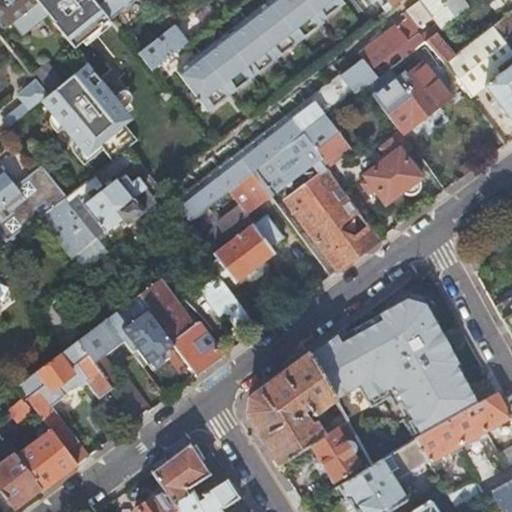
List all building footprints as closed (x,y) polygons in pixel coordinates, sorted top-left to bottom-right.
[(22,34),(47,15),(36,2),(35,0),(0,0),(0,14),(8,24),(12,21),(22,34)] [(73,48),(109,19),(107,17),(93,0),(35,0),(36,2),(47,15),(73,48)] [(93,0),(107,17),(113,12),(115,14),(132,0),(93,0)] [(344,1),(343,0),(265,0),(176,71),(209,112),(323,21),(322,19),(344,1)] [(375,11),(379,16),(399,0),(369,0),(373,4),(377,0),(388,0),(389,0),(375,11)] [(420,0),(442,28),(477,0),(463,0),(462,2),(460,0),(420,0)] [(197,14),(208,28),(224,15),(213,1),(197,14)] [(511,10),(494,24),(511,48),(511,19),(511,18),(511,17),(511,10)] [(453,56),(444,63),(470,98),(486,86),(511,120),(511,64),(501,72),(498,69),(511,59),(511,48),(494,24),(453,56)] [(172,25),(136,53),(152,72),(188,44),(172,25)] [(363,59),(175,205),(189,223),(230,191),(249,176),(253,173),(278,154),(284,149),(304,134),(326,117),(377,77),(371,69),(408,41),(396,26),(359,55),(363,59)] [(435,32),(426,40),(444,63),(453,56),(435,32)] [(46,95),(63,82),(47,62),(30,75),(34,80),(46,95)] [(85,78),(78,70),(63,82),(46,95),(41,100),(85,154),(123,125),(117,118),(129,108),(131,101),(131,99),(130,97),(119,106),(107,91),(100,97),(92,87),(99,81),(92,73),(85,78)] [(398,75),(373,94),(401,132),(449,96),(430,72),(406,90),(400,81),(404,78),(401,75),(398,75)] [(38,102),(41,100),(46,95),(34,80),(17,94),(23,102),(0,120),(0,132),(8,126),(38,102)] [(90,165),(38,102),(8,126),(40,165),(65,196),(111,161),(104,153),(90,165)] [(347,145),(326,117),(304,134),(321,158),(320,159),(323,164),(347,145)] [(253,173),(269,194),(300,170),(308,181),(284,199),(337,270),(379,239),(323,164),(320,159),(321,158),(304,134),(284,149),(278,154),(253,173)] [(364,176),(385,203),(401,191),(404,193),(407,194),(409,195),(412,194),(415,193),(417,192),(419,188),(420,186),(420,182),(419,179),(418,178),(420,177),(390,139),(378,148),(386,159),(364,176)] [(130,167),(139,161),(128,147),(116,156),(124,166),(127,164),(130,167)] [(65,196),(40,165),(14,186),(0,167),(0,228),(0,229),(4,234),(1,237),(5,243),(39,216),(63,198),(65,196)] [(249,176),(230,191),(239,203),(218,220),(226,231),(225,237),(230,243),(214,255),(236,283),(274,254),(270,248),(283,237),(266,214),(253,225),(251,223),(253,221),(246,212),(266,197),(269,194),(253,173),(249,176)] [(71,203),(65,196),(63,198),(39,216),(68,254),(101,227),(107,234),(123,221),(127,225),(144,211),(149,213),(157,206),(156,200),(138,178),(132,183),(125,174),(119,179),(117,177),(97,193),(94,189),(81,199),(79,197),(71,203)] [(477,251),(466,257),(474,272),(485,265),(477,251)] [(136,295),(147,309),(172,342),(192,326),(156,280),(136,295)] [(511,302),(508,305),(511,311),(511,317),(502,323),(511,341),(511,302)] [(511,311),(508,305),(496,312),(502,323),(511,317),(511,311)] [(148,363),(174,344),(172,342),(147,309),(126,325),(115,312),(107,319),(123,342),(132,353),(137,349),(148,363)] [(123,342),(107,319),(77,342),(113,387),(138,420),(155,407),(146,396),(143,398),(128,378),(121,383),(107,364),(104,367),(98,360),(123,342)] [(360,333),(353,321),(321,345),(328,356),(360,333)] [(192,326),(172,342),(174,344),(197,375),(223,355),(197,322),(192,326)] [(113,387),(77,342),(17,388),(49,429),(49,430),(62,420),(46,400),(55,393),(52,389),(72,373),(69,369),(76,364),(87,379),(85,380),(99,398),(113,387)] [(311,414),(333,398),(308,354),(250,398),(245,413),(278,464),(307,445),(327,433),(324,428),(318,431),(312,421),(308,423),(302,414),(304,412),(304,410),(304,406),(306,405),(311,414)] [(412,438),(440,423),(410,370),(383,386),(404,425),(379,441),(362,411),(345,420),(371,465),(378,460),(387,454),(412,438)] [(345,420),(362,411),(350,389),(333,398),(341,413),(345,420)] [(509,418),(494,392),(440,423),(412,438),(426,461),(427,463),(509,418)] [(335,427),(345,420),(341,413),(328,422),(332,429),(335,427)] [(343,441),(335,427),(332,429),(327,433),(307,445),(332,484),(359,467),(352,454),(353,453),(354,451),(354,448),(354,447),(353,443),(352,442),(348,441),(343,441)] [(49,430),(49,429),(13,456),(36,486),(41,492),(76,465),(49,430)] [(426,461),(412,438),(387,454),(394,468),(386,472),(378,460),(371,465),(337,487),(345,500),(347,499),(354,511),(387,511),(405,501),(393,482),(426,461)] [(189,443),(152,471),(165,491),(174,505),(188,496),(185,490),(209,475),(189,443)] [(511,469),(511,450),(497,458),(506,473),(511,469)] [(485,454),(469,462),(482,486),(502,475),(495,472),(485,454)] [(36,486),(13,456),(0,466),(0,489),(11,504),(36,486)] [(511,511),(511,477),(490,490),(502,511),(511,511)] [(467,479),(443,492),(452,508),(454,511),(482,495),(474,481),(467,479)] [(221,511),(220,510),(238,498),(227,480),(202,496),(204,498),(199,501),(193,493),(188,496),(174,505),(178,511),(221,511)] [(341,503),(345,500),(337,487),(332,490),(341,503)] [(0,511),(13,511),(16,511),(11,504),(0,489),(0,511)] [(178,511),(174,505),(165,491),(154,499),(154,498),(135,510),(136,511),(178,511)] [(443,492),(443,491),(408,511),(446,511),(452,508),(443,492)]
